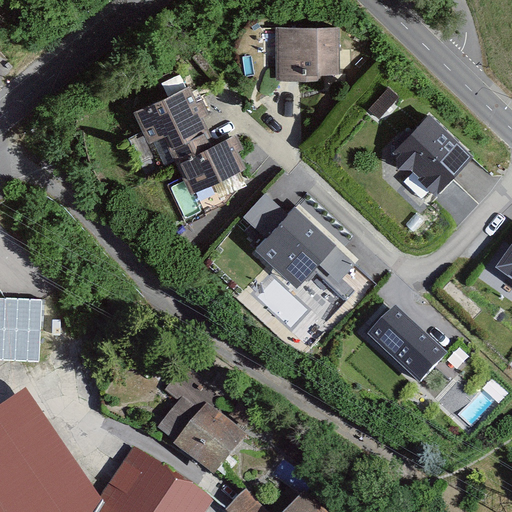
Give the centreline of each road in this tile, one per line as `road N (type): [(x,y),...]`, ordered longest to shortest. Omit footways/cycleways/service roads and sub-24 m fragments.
road 1 (unclassified): [(0,118),(150,0)]
road 2 (unclassified): [(376,0),(511,127)]
